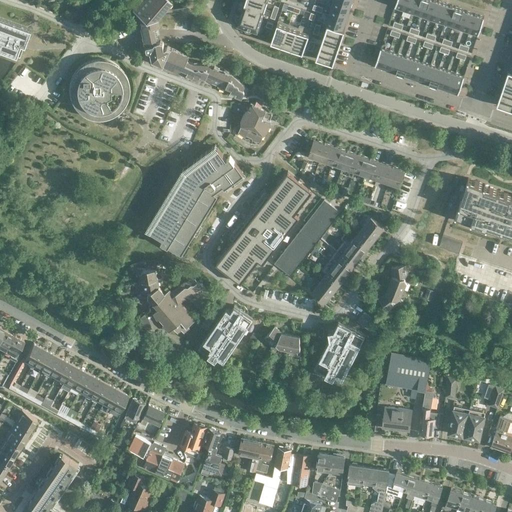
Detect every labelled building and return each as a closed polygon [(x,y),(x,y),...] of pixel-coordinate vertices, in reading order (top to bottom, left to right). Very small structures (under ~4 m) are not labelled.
[(86,14),(96,0),(87,0),(81,9),(86,14)] [(136,2),(132,10),(139,16),(142,29),(143,29),(149,27),(152,28),(154,28),(156,27),(157,27),(159,25),(157,18),(172,2),(169,0),(142,0),(142,1),(140,4),(136,2)] [(245,0),(244,2),(264,9),(267,0),(245,0)] [(339,0),(332,0),(331,6),(348,12),(351,4),(339,0)] [(396,0),(395,5),(403,8),(406,0),(396,0)] [(406,0),(403,8),(412,11),(415,0),(406,0)] [(415,0),(412,11),(420,14),(424,0),(415,0)] [(424,0),(420,14),(428,17),(433,0),(424,0)] [(434,0),(433,0),(428,17),(436,19),(442,2),(434,0)] [(244,2),(241,13),(263,20),(261,19),(264,9),(244,2)] [(442,2),(436,19),(444,22),(450,5),(442,2)] [(450,5),(444,22),(453,25),(459,8),(450,5)] [(331,6),(328,14),(345,20),(348,12),(331,6)] [(459,8),(453,25),(461,28),(467,11),(459,8)] [(467,11),(461,28),(469,31),(475,14),(467,11)] [(241,13),(237,24),(244,27),(244,28),(245,31),(249,32),(252,31),(252,29),(259,32),(263,20),(241,13)] [(328,14),(325,23),(344,29),(343,28),(345,20),(328,14)] [(475,14),(469,31),(478,34),(484,17),(475,14)] [(0,48),(19,56),(29,28),(0,17),(0,48)] [(278,19),(271,41),(282,44),(289,23),(278,19)] [(289,23),(282,44),(292,48),(300,24),(299,24),(298,26),(289,23)] [(327,24),(325,32),(341,37),(344,29),(325,23),(327,24)] [(300,24),(292,48),(303,51),(311,28),(300,24)] [(143,29),(142,29),(147,50),(150,51),(152,60),(176,71),(181,69),(182,65),(189,68),(191,62),(187,60),(189,56),(167,46),(165,48),(164,47),(163,42),(160,41),(159,41),(156,27),(154,28),(152,28),(149,27),(143,29)] [(325,32),(322,40),(339,46),(341,37),(325,32)] [(322,40),(319,48),(336,54),(339,46),(322,40)] [(380,47),(375,64),(383,67),(389,50),(380,47)] [(319,48),(316,57),(333,63),(336,54),(319,48)] [(389,50),(383,67),(392,70),(397,53),(389,50)] [(397,53),(392,70),(400,73),(406,56),(397,53)] [(406,56),(400,73),(408,75),(414,58),(406,56)] [(129,92),(129,89),(129,85),(128,81),(127,77),(126,74),(123,71),(121,68),(118,65),(115,63),(112,61),(108,60),(104,59),(101,58),(97,58),(93,59),(89,60),(86,61),(82,63),(79,65),(77,68),(74,71),(72,74),(70,77),(69,81),(69,85),(68,89),(69,92),(69,96),(70,100),(72,103),(74,106),(77,109),(79,112),(82,114),(86,116),(89,117),(93,118),(97,119),(101,119),(105,118),(108,117),(112,116),(115,114),(118,112),(121,109),(124,106),(126,103),(127,100),(128,96),(129,92)] [(414,58),(408,75),(416,78),(422,61),(414,58)] [(422,61),(416,78),(425,81),(430,64),(422,61)] [(216,82),(222,68),(214,64),(214,66),(210,64),(193,63),(191,62),(189,68),(185,76),(192,78),(193,76),(198,79),(199,77),(204,79),(210,84),(214,81),(216,82)] [(430,64),(425,81),(433,84),(439,67),(430,64)] [(439,67),(433,84),(441,87),(447,70),(439,67)] [(229,71),(222,68),(216,82),(217,82),(217,87),(225,88),(226,86),(231,88),(230,90),(236,92),(235,95),(241,97),(244,85),(232,73),(228,72),(229,71)] [(447,70),(441,87),(449,89),(455,72),(447,70)] [(455,72),(449,89),(458,92),(464,75),(455,72)] [(511,80),(505,78),(502,86),(511,89),(511,80)] [(263,97),(267,92),(254,83),(251,88),(263,97)] [(511,89),(502,86),(500,94),(511,98),(511,89)] [(275,106),(279,101),(267,92),(263,97),(275,106)] [(511,98),(500,94),(497,103),(511,108),(511,98)] [(248,134),(250,134),(252,135),(252,140),(260,141),(265,129),(267,130),(270,124),(268,123),(272,113),(262,109),(261,107),(263,103),(256,100),(255,104),(250,103),(248,108),(246,107),(241,119),(243,120),(238,131),(245,137),(248,134)] [(308,155),(319,159),(325,143),(313,139),(308,155)] [(336,147),(325,143),(319,159),(330,163),(336,147)] [(226,159),(218,147),(185,170),(149,230),(163,238),(160,242),(181,254),(217,195),(214,193),(223,187),(224,189),(244,175),(230,156),(226,159)] [(330,163),(342,167),(347,151),(336,147),(330,163)] [(359,155),(347,151),(342,167),(340,172),(352,176),(354,171),(359,155)] [(359,155),(354,171),(365,175),(370,158),(359,155)] [(375,184),(377,179),(376,178),(382,162),(370,158),(365,175),(363,180),(375,184)] [(377,179),(388,182),(393,166),(382,162),(376,178),(377,179)] [(393,166),(388,182),(399,186),(405,170),(393,166)] [(234,240),(216,263),(227,271),(240,282),(258,259),(263,263),(299,216),(294,213),(312,190),(307,186),(288,171),(270,194),(266,190),(253,207),(255,209),(248,218),(247,217),(243,221),(242,221),(229,237),(234,240)] [(468,178),(455,217),(487,227),(487,226),(511,234),(511,194),(485,185),(485,184),(468,178)] [(318,207),(333,219),(339,211),(324,199),(318,207)] [(318,207),(312,215),(326,227),(333,219),(318,207)] [(305,223),(320,235),(326,227),(312,215),(305,223)] [(361,221),(361,224),(361,225),(363,226),(376,236),(384,226),(371,216),(370,217),(368,216),(364,216),(361,221)] [(299,231),(314,243),(320,235),(305,223),(299,231)] [(369,246),(376,236),(363,226),(356,235),(369,246)] [(314,243),(299,231),(293,239),(308,251),(314,243)] [(362,255),(369,246),(356,235),(348,244),(362,255)] [(443,235),(439,246),(459,252),(462,242),(443,235)] [(302,259),(308,251),(293,239),(287,247),(302,259)] [(337,251),(341,254),(355,264),(362,255),(348,244),(344,241),(337,251)] [(281,255),(295,266),(302,259),(287,247),(281,255)] [(337,251),(329,260),(346,273),(355,264),(341,254),(337,251)] [(289,275),(295,266),(281,255),(274,263),(289,275)] [(322,269),(326,273),(340,283),(347,274),(346,273),(329,260),(322,269)] [(392,275),(411,278),(411,275),(407,273),(406,264),(391,266),(392,275)] [(142,281),(157,278),(155,269),(137,267),(137,271),(141,272),(142,281)] [(326,273),(319,282),(332,293),(340,283),(326,273)] [(411,278),(392,275),(389,284),(403,289),(406,282),(410,280),(411,278)] [(157,278),(142,281),(144,289),(141,292),(142,295),(159,287),(157,278)] [(200,293),(206,288),(200,281),(197,281),(194,278),(183,283),(171,293),(168,290),(164,293),(153,303),(158,309),(153,313),(157,320),(161,319),(164,322),(162,326),(169,331),(173,327),(177,332),(181,329),(183,332),(189,327),(188,326),(195,319),(180,301),(187,295),(188,297),(193,293),(194,295),(199,291),(200,293)] [(319,282),(311,292),(325,303),(332,293),(319,282)] [(385,292),(400,303),(402,301),(400,297),(403,289),(389,284),(385,292)] [(159,287),(142,295),(143,297),(148,297),(153,303),(164,293),(159,287)] [(400,303),(385,292),(378,298),(387,310),(394,304),(399,305),(400,303)] [(224,360),(253,318),(234,305),(231,310),(228,308),(222,317),(220,316),(198,348),(215,360),(218,356),(224,360)] [(329,339),(314,369),(333,379),(335,375),(343,378),(365,334),(343,323),(338,321),(334,330),(328,331),(329,339)] [(273,349),(281,332),(274,326),(264,337),(271,343),(270,347),(273,349)] [(5,329),(0,338),(0,347),(6,350),(14,335),(5,329)] [(275,350),(279,347),(287,349),(290,334),(281,332),(273,349),(275,350)] [(300,354),(299,336),(290,334),(287,349),(295,351),(297,354),(300,354)] [(14,335),(6,350),(11,353),(8,358),(16,362),(19,356),(16,354),(24,340),(14,335)] [(28,365),(30,367),(41,347),(33,343),(24,359),(29,362),(28,365)] [(41,347),(30,367),(33,368),(34,365),(40,368),(49,351),(41,347)] [(44,374),(46,375),(57,355),(49,351),(40,368),(45,371),(44,374)] [(385,383),(425,390),(430,358),(391,351),(385,383)] [(50,373),(56,376),(65,360),(57,355),(46,375),(48,376),(50,373)] [(23,356),(8,382),(10,384),(11,384),(25,360),(24,359),(25,358),(23,356)] [(59,382),(62,384),(73,364),(65,360),(56,376),(61,379),(59,382)] [(66,382),(72,385),(81,368),(73,364),(62,384),(64,385),(66,382)] [(75,391),(78,392),(89,373),(81,368),(72,385),(77,388),(75,391)] [(82,391),(88,393),(97,377),(89,373),(78,392),(81,394),(82,391)] [(454,396),(456,376),(447,376),(445,395),(454,396)] [(97,377),(88,393),(93,396),(91,399),(94,401),(105,381),(97,377)] [(98,399),(104,402),(113,385),(105,381),(94,401),(96,402),(98,399)] [(8,387),(17,392),(18,388),(10,384),(8,387)] [(107,408),(110,410),(120,390),(113,385),(104,402),(109,405),(107,408)] [(489,404),(497,407),(504,388),(495,385),(489,404)] [(120,411),(128,394),(120,390),(110,410),(112,411),(114,408),(120,411)] [(433,433),(434,426),(437,426),(439,412),(430,411),(432,391),(424,390),(419,432),(433,433)] [(136,422),(138,417),(145,402),(133,397),(124,417),(136,422)] [(148,404),(140,423),(145,425),(147,419),(159,424),(164,411),(148,404)] [(448,432),(464,435),(469,408),(454,404),(448,432)] [(410,428),(412,409),(385,406),(382,428),(396,429),(396,426),(410,428)] [(479,438),(485,411),(469,408),(464,435),(479,438)] [(22,410),(16,419),(31,429),(37,419),(22,410)] [(496,426),(511,431),(511,412),(509,412),(503,416),(500,415),(496,426)] [(25,438),(31,429),(16,419),(10,429),(25,438)] [(198,451),(206,427),(194,423),(191,432),(185,430),(180,445),(198,451)] [(225,464),(220,462),(222,456),(215,454),(217,447),(215,447),(220,432),(209,428),(203,443),(210,446),(202,468),(221,475),(225,464)] [(4,438),(20,447),(25,438),(10,429),(4,438)] [(511,432),(503,429),(502,431),(496,430),(491,445),(510,451),(511,445),(511,432)] [(136,434),(129,449),(139,454),(140,454),(140,455),(144,457),(144,456),(148,448),(151,442),(136,434)] [(256,471),(256,469),(263,441),(243,436),(239,455),(252,458),(252,460),(249,459),(247,469),(256,471)] [(0,447),(14,456),(20,447),(4,438),(0,445),(0,447)] [(148,448),(144,456),(148,458),(144,466),(177,480),(184,463),(186,459),(173,454),(174,451),(169,448),(170,445),(156,438),(154,442),(151,449),(148,448)] [(274,443),(263,441),(256,469),(267,472),(268,464),(262,463),(263,457),(270,459),(274,443)] [(232,458),(234,448),(226,446),(224,456),(232,458)] [(311,455),(297,453),(291,452),(291,449),(278,446),(273,476),(268,475),(267,475),(264,483),(266,483),(261,500),(272,503),(279,478),(277,478),(279,469),(280,469),(281,465),(288,466),(288,464),(295,465),(292,483),(307,485),(311,455)] [(0,460),(9,466),(14,456),(0,447),(0,460)] [(112,457),(116,450),(111,447),(107,454),(112,457)] [(317,468),(330,470),(332,454),(318,452),(317,468)] [(58,511),(50,506),(78,465),(62,454),(25,507),(31,511),(58,511)] [(330,473),(328,475),(333,476),(335,475),(336,471),(343,471),(345,455),(332,454),(330,470),(330,473)] [(0,473),(3,475),(9,466),(0,460),(0,473)] [(360,486),(361,481),(363,465),(350,463),(347,484),(360,486)] [(361,481),(373,482),(375,467),(363,465),(361,481)] [(372,487),(379,492),(377,500),(371,503),(368,511),(381,511),(383,506),(386,491),(387,484),(386,484),(388,469),(375,467),(373,482),(372,487)] [(396,470),(392,485),(404,489),(409,474),(396,470)] [(264,483),(267,475),(256,472),(254,480),(264,483)] [(142,484),(144,480),(144,478),(133,473),(128,483),(135,486),(128,502),(145,510),(150,497),(147,496),(150,488),(151,489),(151,488),(142,484)] [(404,489),(408,490),(406,497),(408,497),(405,507),(410,509),(413,499),(420,478),(409,474),(404,489)] [(426,496),(427,496),(432,481),(420,478),(413,499),(418,500),(418,499),(425,501),(426,496)] [(313,480),(312,492),(318,494),(323,482),(313,480)] [(427,496),(432,498),(431,504),(431,505),(429,511),(432,511),(434,511),(438,500),(442,485),(432,481),(427,496)] [(323,482),(318,494),(335,502),(340,489),(323,482)] [(458,506),(463,491),(451,488),(445,508),(450,510),(452,504),(458,506)] [(225,493),(213,489),(210,498),(199,495),(197,500),(195,501),(194,506),(195,507),(193,511),(210,511),(214,502),(221,505),(225,493)] [(468,511),(469,510),(474,495),(463,491),(458,506),(463,508),(461,511),(468,511)] [(93,493),(89,502),(100,507),(104,498),(93,493)] [(469,510),(475,511),(480,511),(485,499),(474,495),(469,510)] [(319,511),(322,503),(305,498),(300,511),(319,511)] [(351,511),(357,511),(359,505),(356,505),(356,501),(346,499),(346,505),(348,505),(346,511),(351,511)] [(493,511),(497,503),(485,499),(480,511),(493,511)]
